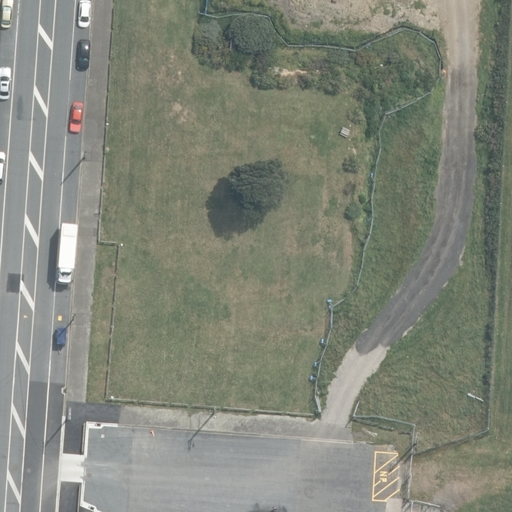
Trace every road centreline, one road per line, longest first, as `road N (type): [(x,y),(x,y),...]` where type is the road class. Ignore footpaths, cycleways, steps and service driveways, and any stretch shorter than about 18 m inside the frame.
road 1 (residential): [(48,0),(16,458)]
road 2 (residential): [(347,484),(16,458)]
